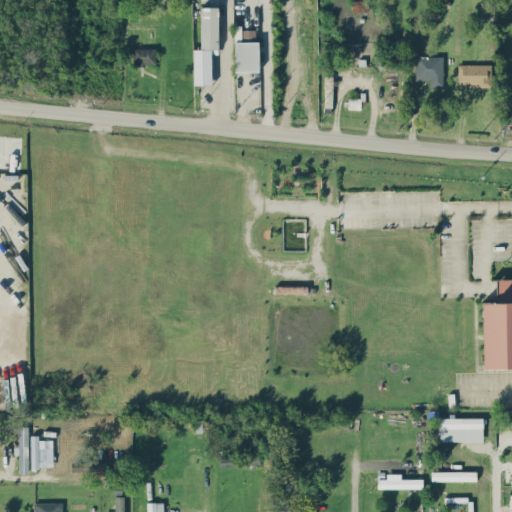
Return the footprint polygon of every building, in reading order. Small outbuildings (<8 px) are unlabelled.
[(218,53),(219,7),(201,6),(200,49),(194,48),(194,84),(211,85),(212,53),(218,53)] [(259,71),(258,41),(234,42),(235,71),(259,71)] [(156,64),(156,48),(133,48),(133,64),(156,64)] [(443,56),(415,55),(415,79),(429,80),(429,87),(443,87),(443,56)] [(491,64),(457,64),(458,85),(491,85),(491,64)] [(361,97),(348,97),(348,109),(360,109),(361,97)] [(511,278),(496,279),(496,301),(482,301),(483,368),(511,368),(511,278)] [(438,418),(439,441),(483,440),(482,417),(438,418)] [(220,465),(260,464),(260,456),(220,457),(220,465)] [(94,461),(94,470),(117,469),(117,461),(94,461)] [(378,488),(423,488),(423,478),(401,478),(401,473),(386,473),(386,478),(378,478),(378,488)] [(61,511),(62,502),(33,502),(33,511),(25,511),(24,511),(61,511)] [(163,511),(163,502),(147,502),(146,511),(163,511)]
